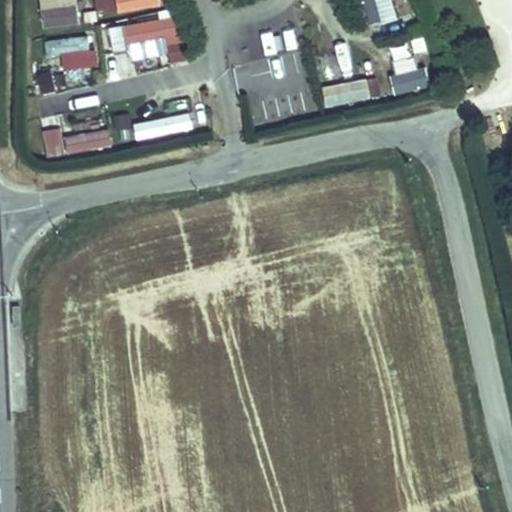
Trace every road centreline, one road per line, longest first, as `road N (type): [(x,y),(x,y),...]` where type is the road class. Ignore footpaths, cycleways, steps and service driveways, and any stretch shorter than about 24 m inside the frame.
road 1 (residential): [(0,212),(374,133),(426,135)]
road 2 (residential): [(426,135),(451,189),(511,439)]
road 3 (unknown): [(254,159),(235,44),(335,2)]
